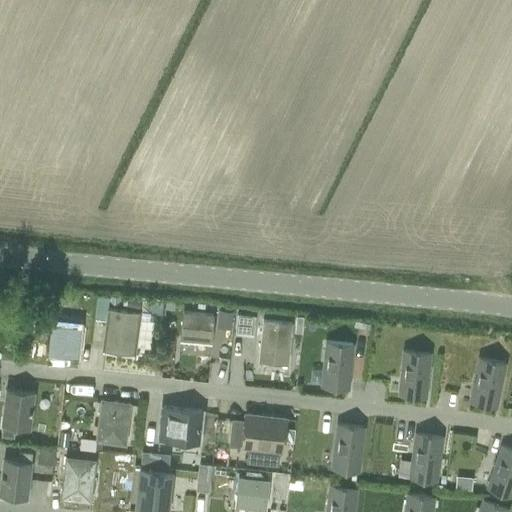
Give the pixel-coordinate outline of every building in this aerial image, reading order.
[(127,296),(126,305),(139,307),(140,298),(127,296)] [(140,313),(108,308),(106,320),(102,348),(134,353),(140,313)] [(210,342),(212,315),(183,312),(180,339),(210,342)] [(217,312),(215,329),(229,331),(231,314),(217,312)] [(237,314),(235,332),(252,334),(254,316),(237,314)] [(262,320),(258,360),(287,363),(291,323),(262,320)] [(326,341),(322,386),(347,389),(352,344),(326,341)] [(404,350),(399,395),(424,397),(429,353),(404,350)] [(479,357),(470,401),(495,407),(504,363),(479,357)] [(15,426),(29,428),(34,392),(6,389),(1,424),(2,424),(0,435),(14,437),(15,426)] [(130,403),(101,399),(96,440),(125,444),(130,403)] [(158,438),(198,442),(202,410),(162,406),(158,438)] [(245,414),(245,419),(230,418),(228,444),(242,445),(282,450),(283,440),(284,427),(285,418),(245,414)] [(358,471),(363,427),(338,424),(332,468),(358,471)] [(284,427),(283,440),(292,441),(294,428),(284,427)] [(60,431),(59,444),(67,445),(69,432),(60,431)] [(435,481),(441,436),(416,433),(410,477),(435,481)] [(39,444),(36,462),(53,464),(55,446),(39,444)] [(511,448),(502,445),(487,488),(511,496),(511,495),(511,448)] [(0,484),(0,494),(26,497),(31,462),(30,462),(32,452),(19,451),(18,460),(3,458),(0,484)] [(143,451),(142,463),(155,464),(156,453),(143,451)] [(223,451),(223,467),(234,467),(234,451),(223,451)] [(94,461),(65,457),(61,499),(90,502),(94,461)] [(200,463),(199,477),(210,478),(211,464),(200,463)] [(140,468),(135,508),(167,511),(172,472),(140,468)] [(456,476),(455,489),(470,491),(471,478),(456,476)] [(199,477),(197,491),(209,492),(210,478),(199,477)] [(235,506),(265,509),(268,481),(238,477),(235,506)] [(352,511),(355,488),(330,485),(326,511),(352,511)] [(407,493),(404,511),(430,511),(433,497),(407,493)] [(483,499),(478,511),(505,511),(507,508),(483,499)]
